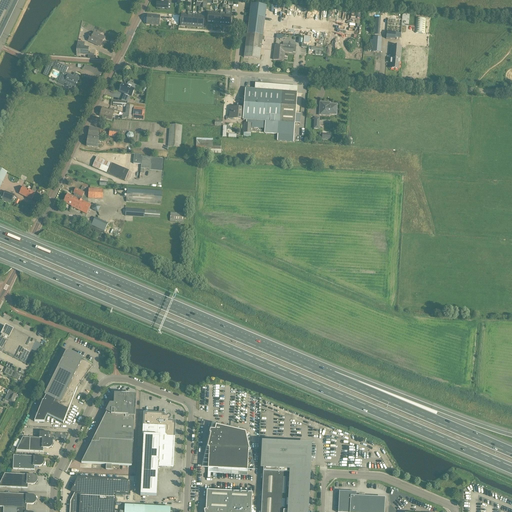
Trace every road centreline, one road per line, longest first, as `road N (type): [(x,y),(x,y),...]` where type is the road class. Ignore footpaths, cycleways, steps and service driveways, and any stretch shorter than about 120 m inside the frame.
road 1 (motorway): [(0,252),(511,468)]
road 2 (unclassified): [(511,93),(115,62)]
road 3 (motorway): [(330,375),(0,235)]
road 4 (unclassified): [(187,511),(187,402),(115,377),(101,384),(54,480),(52,511)]
road 5 (residential): [(4,289),(115,62)]
road 6 (motorway): [(511,452),(330,375)]
road 7 (motorway): [(511,435),(330,375)]
road 8 (unclassified): [(321,511),(322,473),(379,477),(454,511)]
